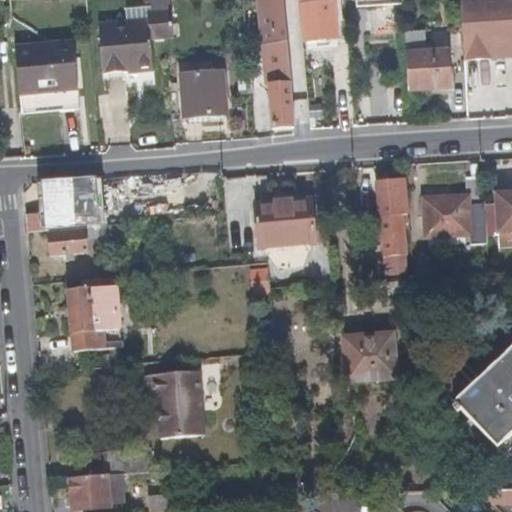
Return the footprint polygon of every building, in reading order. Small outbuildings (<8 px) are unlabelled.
[(290,47),(285,0),(263,0),(264,5),(268,49),(290,47)] [(511,0),(462,0),(467,62),(486,61),(486,56),(498,55),(498,48),(511,46),(511,0)] [(156,72),(153,40),(177,37),(174,1),(149,2),(150,9),(150,23),(126,26),(101,28),(107,77),(127,75),(156,72)] [(339,38),(335,2),(330,2),(304,4),(307,41),(339,38)] [(150,23),(150,9),(124,11),(126,26),(150,23)] [(386,13),(358,12),(358,32),(385,33),(386,13)] [(81,111),(76,46),(18,50),(23,116),(81,111)] [(486,56),(486,61),(511,59),(511,46),(498,48),(498,55),(486,56)] [(294,86),(290,47),(268,49),(269,52),(272,88),(275,88),(292,87),(294,87),(294,86)] [(453,90),(451,53),(409,54),(410,91),(453,90)] [(229,115),(225,73),(184,77),(188,118),(212,116),(229,115)] [(296,129),(292,87),(275,88),(276,108),(274,110),(276,130),(296,129)] [(212,124),(212,116),(188,118),(188,126),(212,124)] [(92,198),(91,181),(50,183),(52,209),(79,207),(78,199),(92,198)] [(489,239),(487,206),(486,182),(468,183),(470,198),(426,202),(429,239),(472,237),(473,247),(476,247),(489,247),(489,239)] [(407,256),(404,218),(410,217),(407,184),(379,186),(382,217),(346,219),(348,246),(385,243),(388,277),(407,276),(405,258),(407,256)] [(511,248),(511,195),(497,197),(498,205),(487,206),(489,239),(501,238),(501,249),(511,248)] [(93,209),(92,198),(78,199),(79,207),(79,210),(93,209)] [(321,246),(317,203),(265,205),(265,213),(269,249),(321,246)] [(269,249),(265,213),(259,213),(262,249),(269,249)] [(88,255),(87,233),(52,236),(54,258),(66,257),(74,256),(88,255)] [(75,264),(74,256),(66,257),(67,265),(75,264)] [(438,302),(435,271),(415,273),(415,275),(417,304),(438,302)] [(123,347),(118,290),(70,293),(75,353),(123,347)] [(396,386),(392,341),(343,346),(347,389),(349,390),(396,386)] [(280,366),(278,352),(265,353),(266,367),(280,366)] [(511,355),(483,384),(464,365),(438,391),(456,409),(453,412),(458,417),(461,414),(473,427),(466,434),(473,441),(480,433),(506,458),(511,452),(511,355)] [(208,435),(199,372),(147,378),(149,400),(160,399),(162,413),(159,413),(161,432),(162,433),(163,439),(208,435)] [(162,413),(160,399),(149,400),(150,414),(159,413),(162,413)] [(153,473),(151,451),(146,451),(144,450),(104,454),(106,477),(121,476),(153,473)] [(106,477),(104,454),(72,458),(73,477),(70,481),(72,481),(106,477)] [(123,506),(121,476),(106,477),(72,481),(74,511),(99,511),(111,511),(111,507),(123,506)] [(511,491),(481,492),(493,505),(511,505),(511,491)] [(400,511),(383,494),(304,497),(292,497),(292,503),(293,511),(400,511)] [(183,511),(182,496),(149,499),(149,511),(183,511)]
